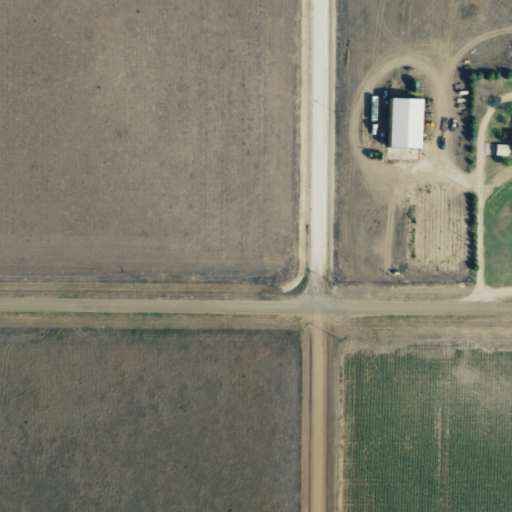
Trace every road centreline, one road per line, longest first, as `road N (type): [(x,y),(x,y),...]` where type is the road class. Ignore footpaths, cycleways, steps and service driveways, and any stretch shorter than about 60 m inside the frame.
road 1 (residential): [(311,511),(312,398),(327,311),(327,0)]
road 2 (residential): [(511,311),(0,308)]
